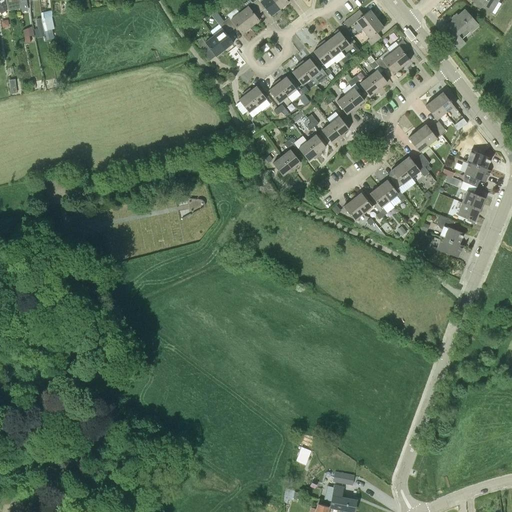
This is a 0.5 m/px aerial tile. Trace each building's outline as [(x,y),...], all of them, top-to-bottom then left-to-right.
[(12,0),(6,0),(7,8),(11,7),(12,10),(15,9),(12,0)] [(271,16),(279,9),(272,0),(262,0),(260,2),(257,0),(256,0),(253,3),(261,13),(266,9),(271,16)] [(286,0),(272,0),(279,9),(288,2),(286,0)] [(499,0),(472,0),(472,1),(481,6),(492,13),(499,0)] [(253,3),(247,7),(243,2),(236,8),(240,13),(250,27),(259,20),(256,16),(261,13),(253,3)] [(359,10),(349,18),(354,23),(356,21),(363,30),(377,19),(370,10),(363,15),(359,10)] [(478,26),(471,17),(464,10),(447,26),(451,30),(446,34),(459,49),(466,42),(463,39),(478,26)] [(241,34),(250,27),(240,13),(231,20),(229,17),(224,21),(232,31),(236,28),(241,34)] [(42,19),(47,39),(53,38),(48,17),(42,19)] [(348,28),(354,23),(349,18),(350,19),(345,23),(344,22),(348,28)] [(377,33),(383,28),(377,19),(363,30),(370,38),(367,40),(371,45),(381,37),(377,33)] [(227,35),(232,31),(224,21),(219,25),(222,29),(214,35),(224,50),(233,43),(227,35)] [(331,38),(340,51),(349,44),(338,29),(334,33),(335,35),(331,38)] [(216,56),(224,50),(214,35),(205,43),(202,39),(197,42),(205,52),(209,48),(216,56)] [(332,58),(340,51),(331,38),(326,42),(324,40),(320,43),(332,58)] [(390,53),(401,67),(410,60),(405,54),(410,50),(402,40),(397,44),(399,46),(390,53)] [(323,64),(332,58),(320,43),(317,46),(318,48),(313,52),(323,64)] [(393,74),(401,67),(388,51),(390,53),(382,60),(379,57),(375,61),(378,64),(383,71),(387,68),(393,74)] [(319,71),(309,58),(305,62),(303,60),(299,64),(310,78),(315,84),(318,80),(314,75),(319,71)] [(302,85),(310,78),(299,64),(295,67),(297,68),(292,72),(302,85)] [(387,82),(380,73),(377,70),(368,77),(380,91),(384,88),(382,86),(387,82)] [(276,82),(287,96),(296,90),(286,77),(281,80),(280,79),(276,82)] [(376,94),(380,91),(368,77),(359,84),(369,96),(374,92),(376,94)] [(9,90),(16,89),(15,79),(8,80),(9,90)] [(279,103),(287,96),(276,82),(272,85),(273,86),(269,90),(279,103)] [(246,91),(257,106),(266,99),(256,86),(251,90),(250,88),(246,91)] [(359,104),(364,101),(354,88),(345,95),(357,109),(361,106),(359,104)] [(248,113),(257,106),(246,91),(242,94),(244,96),(239,100),(248,113)] [(445,113),(446,112),(454,106),(443,92),(434,99),(445,113)] [(353,113),(357,109),(345,95),(336,102),(346,114),(351,111),(353,113)] [(436,120),(445,113),(434,99),(425,106),(431,114),(436,120)] [(314,126),(318,123),(311,114),(307,117),(311,122),(314,126)] [(344,133),(349,129),(339,116),(330,123),(342,138),(345,135),(344,133)] [(457,131),(459,129),(467,123),(463,118),(453,126),(457,131)] [(434,126),(441,135),(446,131),(439,122),(434,126)] [(338,141),(342,138),(330,123),(321,130),(331,143),(336,139),(338,141)] [(249,125),(246,127),(249,132),(255,128),(253,124),(249,125)] [(441,135),(434,126),(429,129),(426,124),(417,131),(428,146),(441,135)] [(419,152),(428,146),(417,131),(408,138),(419,152)] [(321,151),(326,147),(316,134),(307,141),(318,156),(322,153),(321,151)] [(314,159),(318,156),(307,141),(298,148),(308,161),(313,157),(314,159)] [(295,166),(300,162),(290,150),(281,156),(293,171),(297,168),(295,166)] [(486,169),(490,158),(471,150),(467,159),(467,162),(486,169)] [(417,157),(424,167),(429,163),(422,153),(417,157)] [(264,166),(268,163),(262,156),(258,159),(264,166)] [(289,174),(293,171),(281,156),(273,163),(282,176),(287,172),(289,174)] [(424,167),(417,157),(412,161),(409,156),(400,163),(411,177),(420,171),(423,175),(428,172),(424,167)] [(490,170),(486,169),(467,162),(466,162),(468,163),(464,174),(467,175),(464,182),(476,187),(479,180),(485,182),(490,170)] [(397,188),(411,177),(400,163),(391,170),(394,174),(389,178),(397,188)] [(378,187),(389,201),(398,194),(387,180),(378,187)] [(380,208),(389,201),(378,187),(369,194),(380,208)] [(484,198),(475,194),(466,190),(461,202),(480,210),(484,198)] [(352,200),(363,214),(372,207),(361,193),(352,200)] [(354,221),(363,214),(352,200),(343,206),(354,221)] [(475,222),(480,210),(461,202),(457,214),(465,218),(475,222)] [(337,214),(341,211),(336,206),(332,209),(337,214)] [(382,217),(383,216),(379,212),(375,215),(381,223),(385,220),(382,217)] [(463,233),(454,229),(452,229),(455,222),(439,216),(438,218),(437,220),(437,222),(437,224),(438,226),(439,228),(441,229),(442,229),(439,237),(441,238),(458,245),(459,244),(463,233)] [(429,225),(423,223),(421,229),(426,232),(429,225)] [(401,226),(396,230),(401,237),(406,232),(401,226)] [(462,246),(459,244),(458,245),(441,238),(439,237),(440,238),(436,249),(448,253),(458,257),(462,246)] [(301,447),(295,461),(305,465),(310,450),(301,447)] [(333,482),(352,485),(354,475),(334,472),(333,482)] [(346,498),(342,497),(344,487),(334,485),(333,488),(332,495),(331,501),(329,507),(354,511),(356,500),(346,498)] [(294,491),(284,488),(282,501),(287,502),(288,499),(292,500),(292,499),(294,492),(294,491)]
